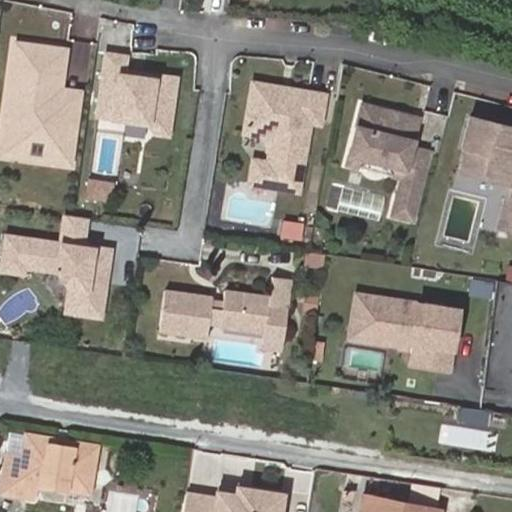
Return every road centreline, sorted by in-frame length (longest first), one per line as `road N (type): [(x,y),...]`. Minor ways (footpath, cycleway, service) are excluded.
road 1 (track): [(0,407),(511,485)]
road 2 (unclassified): [(59,0),(511,79)]
